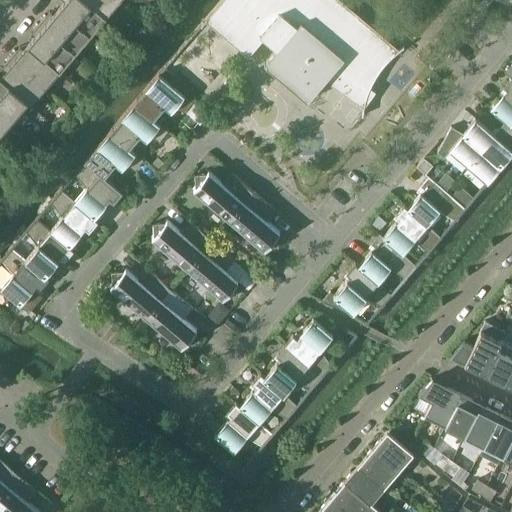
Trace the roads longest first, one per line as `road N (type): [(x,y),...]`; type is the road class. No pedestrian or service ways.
road 1 (residential): [(190,403),(71,330),(63,309),(205,141),(216,139),(335,239)]
road 2 (residential): [(335,239),(511,26)]
road 3 (residential): [(285,511),(416,353)]
road 4 (residential): [(0,398),(30,435),(115,495)]
road 5 (residential): [(190,403),(291,290)]
road 6 (residential): [(416,353),(511,241)]
road 7 (residential): [(416,353),(291,290)]
